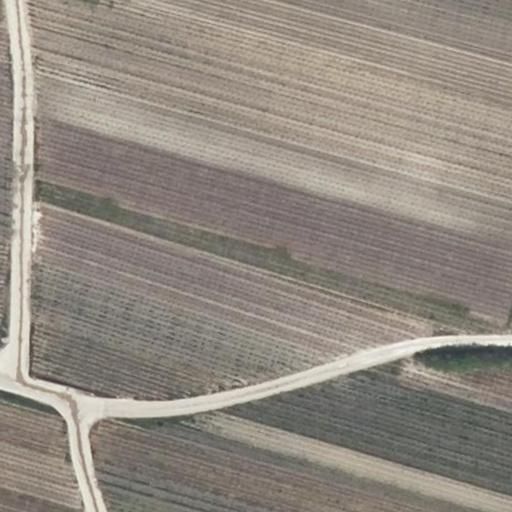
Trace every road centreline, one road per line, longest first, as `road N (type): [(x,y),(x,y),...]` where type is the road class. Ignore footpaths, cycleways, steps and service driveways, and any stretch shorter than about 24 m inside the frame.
road 1 (track): [(511,340),(382,351),(176,405),(68,400)]
road 2 (track): [(14,385),(25,158),(17,0)]
